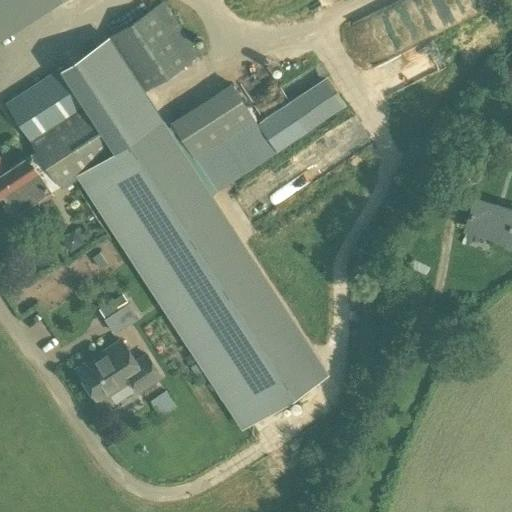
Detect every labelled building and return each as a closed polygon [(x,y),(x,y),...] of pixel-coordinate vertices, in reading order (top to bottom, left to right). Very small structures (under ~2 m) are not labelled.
[(0,0),(0,35),(65,0),(0,0)] [(142,91),(198,54),(163,0),(107,37),(142,91)] [(447,0),(455,19),(505,0),(447,0)] [(327,372),(162,118),(142,91),(107,37),(61,67),(6,103),(35,149),(7,167),(0,157),(0,196),(13,217),(54,191),(53,189),(60,184),(61,186),(77,176),(241,428),(327,372)] [(511,102),(511,67),(501,71),(511,102)] [(195,159),(255,120),(230,83),(170,122),(195,159)] [(511,239),(511,208),(475,197),(466,226),(511,239)] [(380,292),(364,288),(357,314),(372,318),(380,292)] [(128,302),(103,318),(113,334),(138,318),(128,302)] [(134,360),(121,339),(76,369),(97,401),(130,379),(137,390),(160,376),(145,353),(134,360)] [(166,392),(153,400),(160,412),(173,403),(166,392)]
